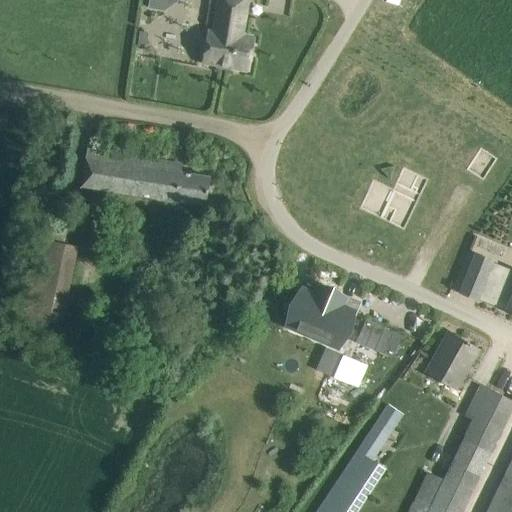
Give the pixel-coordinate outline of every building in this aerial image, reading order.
[(150,0),(151,9),(181,10),(181,0),(150,0)] [(248,0),(215,0),(211,29),(208,29),(202,63),(249,71),(254,38),(242,36),(248,0)] [(480,147),(465,168),(481,180),(496,159),(480,147)] [(166,161),(87,148),(81,187),(205,207),(210,178),(164,171),(166,161)] [(373,178),(358,207),(403,230),(429,179),(404,166),(393,189),(373,178)] [(228,219),(204,214),(200,230),(225,235),(228,219)] [(146,229),(105,215),(97,238),(138,252),(146,229)] [(76,309),(74,243),(47,243),(48,310),(76,309)] [(511,270),(492,262),(493,261),(477,255),(461,293),(477,300),(477,299),(507,311),(507,312),(511,313),(511,270)] [(336,321),(337,317),(345,299),(317,287),(308,308),(304,306),(297,322),(327,334),(333,320),(336,321)] [(138,315),(103,298),(93,319),(106,325),(95,348),(117,358),(138,315)] [(357,341),(396,358),(406,335),(367,318),(357,341)] [(456,388),(478,350),(470,345),(471,344),(467,341),(466,343),(449,333),(427,372),(456,388)] [(334,377),(333,378),(358,388),(367,366),(343,355),(334,377)] [(463,511),(495,447),(511,412),(511,402),(502,397),(493,393),(481,387),(465,416),(472,420),(467,432),(471,434),(447,481),(427,472),(408,511),(463,511)] [(388,404),(316,511),(356,511),(385,469),(372,461),(393,428),(402,414),(388,404)] [(511,511),(511,461),(487,511),(511,511)]
